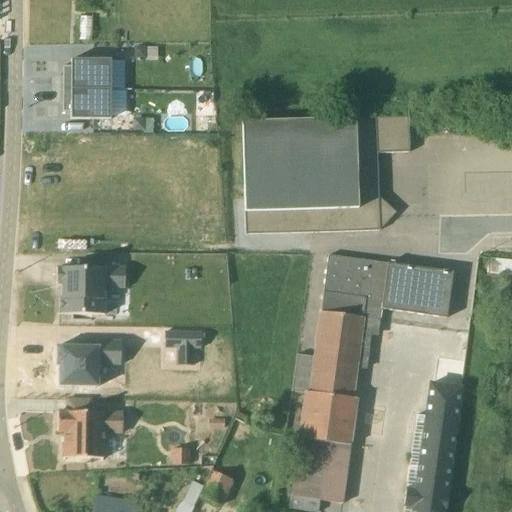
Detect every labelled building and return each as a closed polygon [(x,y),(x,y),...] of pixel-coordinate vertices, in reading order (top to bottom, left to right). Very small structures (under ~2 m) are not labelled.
[(76,43),(89,43),(90,20),(78,19),(76,43)] [(132,49),(132,61),(144,61),(144,49),(132,49)] [(108,92),(109,62),(68,62),(68,69),(60,68),(60,91),(108,92)] [(68,122),(108,122),(108,92),(60,91),(60,114),(68,116),(68,122)] [(406,119),(240,123),(244,236),(378,233),(378,231),(385,223),(384,223),(387,218),(390,214),(384,208),(384,207),(377,200),(375,155),(407,155),(406,119)] [(142,121),(130,121),(130,132),(142,132),(142,121)] [(301,394),(352,401),(356,370),(365,372),(369,338),(376,339),(378,324),(378,319),(379,312),(385,266),(326,258),(318,315),(317,314),(311,359),(295,357),(290,391),(290,393),(301,394)] [(511,278),(511,264),(489,262),(487,276),(511,278)] [(385,266),(379,312),(429,318),(444,320),(451,275),(385,266)] [(122,270),(55,270),(55,286),(58,286),(58,316),(61,316),(61,323),(89,323),(89,316),(103,316),(103,290),(122,289),(122,270)] [(96,366),(118,367),(118,343),(71,343),(71,349),(54,349),(54,368),(57,368),(57,389),(96,389),(96,366)] [(444,511),(461,388),(454,388),(427,384),(422,418),(414,417),(400,511),(444,511)] [(352,401),(301,394),(287,511),(296,511),(316,511),(318,503),(341,506),(345,476),(356,401),(352,401)] [(55,414),(55,435),(62,435),(61,460),(101,461),(102,436),(120,437),(120,415),(55,414)] [(169,451),(169,467),(188,468),(188,451),(169,451)] [(209,473),(198,499),(220,509),(232,483),(209,473)] [(175,510),(174,511),(190,511),(201,489),(190,484),(181,503),(175,510)] [(93,499),(90,511),(139,511),(140,506),(93,499)]
